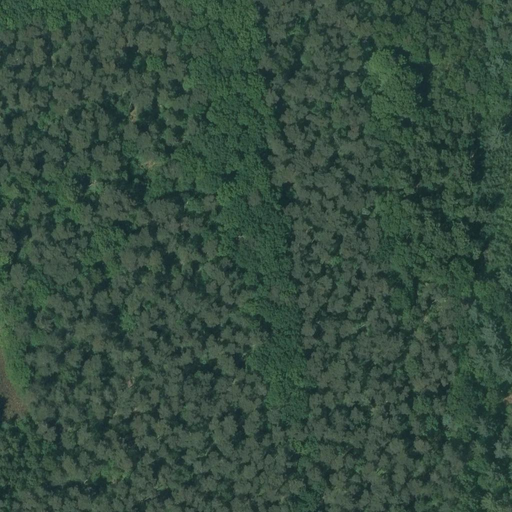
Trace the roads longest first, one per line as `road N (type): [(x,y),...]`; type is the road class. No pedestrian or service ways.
road 1 (track): [(39,0),(162,511)]
road 2 (track): [(479,0),(466,215),(474,511)]
